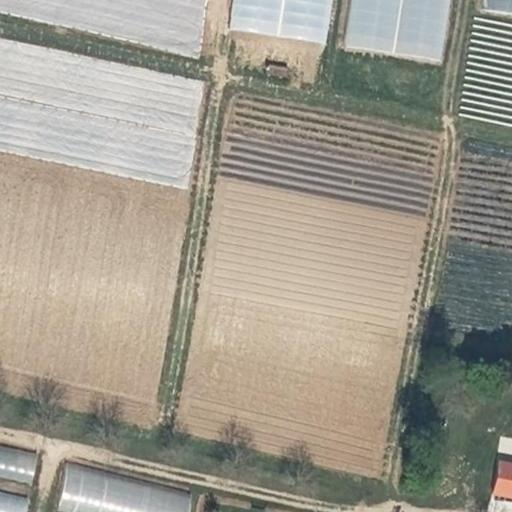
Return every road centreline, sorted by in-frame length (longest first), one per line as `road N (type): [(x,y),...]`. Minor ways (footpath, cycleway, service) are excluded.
road 1 (track): [(0,31),(511,140)]
road 2 (track): [(463,0),(381,511)]
road 3 (track): [(232,0),(164,464)]
road 4 (track): [(0,426),(371,511)]
